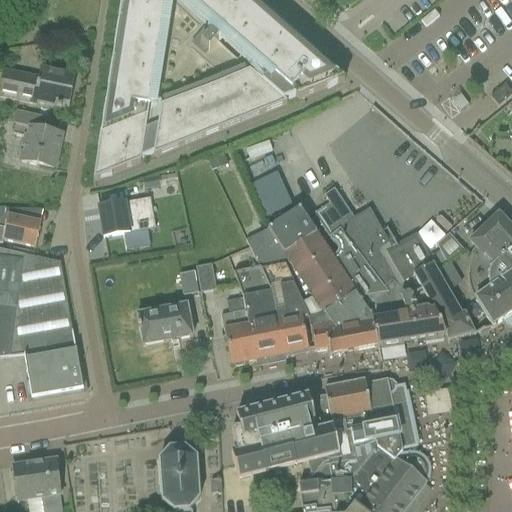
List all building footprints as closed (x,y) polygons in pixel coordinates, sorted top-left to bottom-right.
[(121,0),(93,184),(140,165),(152,160),(286,106),(298,101),(344,83),(249,0),(121,0)] [(4,75),(0,94),(0,99),(16,103),(34,107),(35,102),(67,110),(74,77),(71,77),(71,74),(62,72),(61,75),(41,71),(39,81),(21,78),(4,75)] [(490,100),(498,109),(511,97),(511,96),(505,87),(490,100)] [(468,108),(460,97),(451,104),(459,114),(468,108)] [(16,127),(13,138),(27,141),(25,147),(20,146),(17,159),(23,160),(22,164),(53,171),(61,137),(49,134),(52,122),(18,115),(16,127)] [(223,154),(206,160),(211,173),(228,167),(223,154)] [(251,186),(250,187),(265,220),(292,208),(277,175),(251,186)] [(157,180),(141,183),(143,194),(159,191),(157,180)] [(329,207),(323,211),(375,279),(373,280),(382,291),(392,284),(411,299),(425,310),(431,315),(434,315),(438,324),(440,324),(445,338),(447,344),(474,337),(465,316),(461,317),(434,268),(432,268),(415,237),(396,248),(386,231),(382,234),(370,212),(353,222),(333,192),(323,199),(329,207)] [(98,210),(103,240),(155,231),(151,208),(138,210),(137,205),(125,207),(125,205),(98,210)] [(0,246),(1,247),(2,247),(3,243),(35,250),(41,225),(29,223),(31,212),(5,211),(0,211),(0,246)] [(327,352),(329,359),(377,349),(370,319),(331,259),(300,212),(299,211),(268,232),(280,251),(280,252),(277,255),(282,266),(307,320),(307,323),(309,323),(311,334),(310,334),(314,354),(327,352)] [(323,211),(313,218),(332,244),(333,245),(334,245),(336,246),(337,249),(337,250),(337,252),(337,255),(336,256),(334,258),(331,259),(370,319),(377,349),(445,338),(440,324),(438,324),(434,315),(431,315),(425,310),(411,299),(392,284),(382,291),(373,280),(375,279),(323,211)] [(475,303),(493,330),(511,316),(511,232),(498,217),(469,245),(474,251),(471,256),(475,260),(471,265),(469,275),(468,285),(470,294),(472,299),(475,303)] [(454,261),(463,253),(449,237),(445,240),(436,248),(447,267),(454,261)] [(255,363),(255,366),(285,360),(277,324),(275,323),(271,298),(258,271),(244,274),(235,247),(225,251),(235,276),(233,276),(239,290),(237,290),(242,302),(255,363)] [(0,360),(23,358),(32,401),(83,392),(60,266),(3,253),(0,252),(0,360)] [(277,324),(285,360),(308,355),(302,324),(307,323),(307,320),(282,266),(258,271),(271,298),(275,323),(277,324)] [(197,269),(201,295),(217,293),(212,267),(197,269)] [(179,277),(183,299),(199,296),(195,274),(179,277)] [(229,317),(221,318),(224,333),(231,368),(255,363),(242,302),(235,303),(226,305),(229,317)] [(136,318),(142,349),(192,339),(186,308),(136,318)] [(300,383),(331,377),(329,365),(298,372),(300,383)] [(332,483),(350,480),(367,463),(373,455),(379,459),(384,458),(386,459),(392,463),(396,462),(400,457),(402,455),(401,453),(417,450),(404,388),(396,390),(395,388),(395,387),(394,386),(393,385),(392,384),(390,383),(389,383),(388,383),(365,387),(364,384),(336,388),(324,391),(325,398),(320,399),(327,453),(328,467),(331,479),(332,483)] [(327,453),(320,399),(308,401),(308,399),(236,417),(239,431),(231,433),(237,454),(231,456),(239,482),(307,464),(312,484),(331,479),(328,467),(327,453)] [(171,511),(189,511),(188,510),(195,502),(198,501),(199,498),(197,497),(197,482),(198,481),(198,477),(197,477),(196,460),(197,459),(196,457),(194,458),(184,450),(184,449),(182,449),(181,450),(173,451),(171,449),(168,449),(169,451),(162,460),(159,462),(158,463),(160,465),(161,480),(159,481),(160,484),(161,485),(161,500),(160,501),(160,503),(164,504),(171,511)] [(359,511),(405,511),(426,485),(425,485),(427,482),(429,478),(430,475),(430,469),(427,464),(424,461),(422,459),(418,457),(414,456),(411,456),(400,457),(396,462),(392,463),(386,459),(384,458),(379,459),(373,455),(367,463),(350,480),(351,498),(348,503),(359,511)] [(55,462),(11,470),(17,504),(27,502),(28,511),(61,511),(59,498),(61,495),(56,463),(55,462)] [(359,511),(348,503),(351,498),(350,480),(332,483),(331,479),(312,484),(299,488),(302,511),(359,511)] [(211,484),(212,497),(221,496),(220,483),(211,484)]
